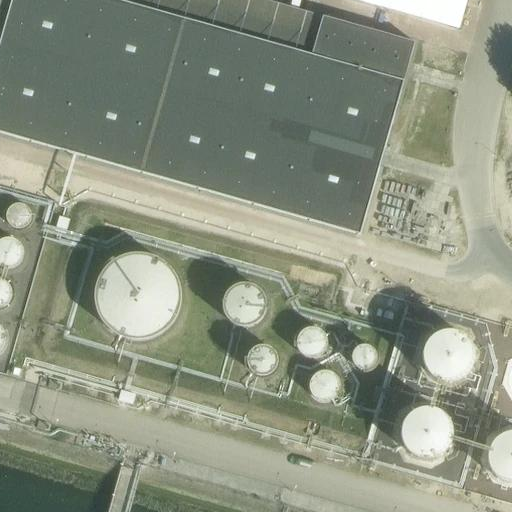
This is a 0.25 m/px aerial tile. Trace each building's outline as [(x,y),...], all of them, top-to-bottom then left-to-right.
[(0,0),(0,134),(360,236),(414,44),(322,18),(311,57),(111,0),(0,0)] [(353,0),(461,30),(469,0),(353,0)] [(19,204),(6,216),(19,229),(32,217),(19,204)] [(0,241),(0,263),(21,262),(19,240),(0,241)] [(182,297),(182,296),(181,287),(178,278),(174,270),(167,262),(160,257),(152,253),(146,251),(134,250),(126,251),(118,254),(109,259),(102,265),(98,270),(93,279),(91,288),(90,297),(91,306),(94,315),(99,323),(103,329),(110,334),(117,338),(127,341),(133,342),(145,341),(153,339),(162,334),(168,329),(174,321),(178,314),(181,306),(182,297)] [(0,307),(2,308),(14,287),(0,279),(0,307)] [(265,302),(265,301),(263,293),(261,289),(259,286),(255,283),(250,280),(245,279),(241,279),(233,281),(226,286),(222,293),(221,297),(220,302),(221,306),(222,311),(227,317),(233,322),(238,323),(241,324),(245,324),(252,322),(258,317),(263,311),(264,306),(265,302)] [(0,325),(0,343),(9,333),(0,325)] [(318,361),(330,338),(307,326),(295,349),(318,361)] [(430,382),(476,376),(470,331),(424,337),(430,382)] [(363,370),(378,360),(367,344),(352,354),(363,370)] [(278,369),(272,346),(247,352),(252,375),(278,369)] [(309,391),(330,401),(341,376),(320,367),(309,391)] [(402,411),(393,451),(446,463),(457,414),(414,404),(412,413),(402,411)]
